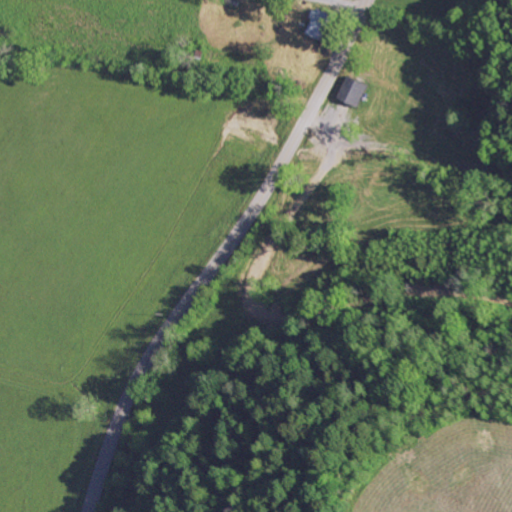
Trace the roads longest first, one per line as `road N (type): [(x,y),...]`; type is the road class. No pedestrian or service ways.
road 1 (secondary): [(86,511),(129,394),(277,171),(366,0)]
road 2 (residential): [(345,47),(194,0)]
